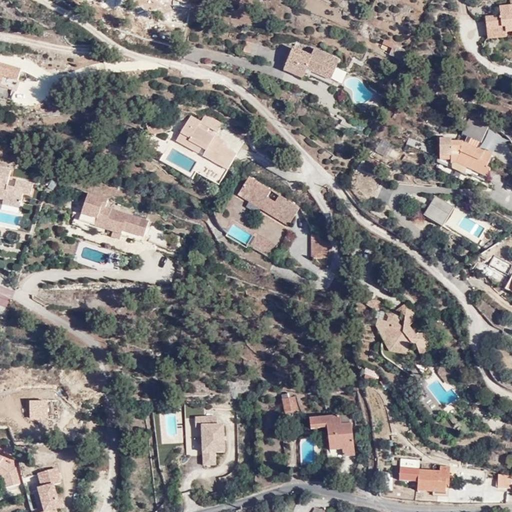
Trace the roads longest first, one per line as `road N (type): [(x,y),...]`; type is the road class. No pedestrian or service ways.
road 1 (unclassified): [(511,395),(485,373),(457,290),(368,223),(241,90),(120,49),(41,0)]
road 2 (unclassified): [(194,511),(313,485),(368,503),(511,507)]
road 3 (unknown): [(103,511),(112,428),(96,345),(14,295)]
road 4 (unknown): [(457,290),(431,242),(407,220),(406,196),(416,188),(511,202)]
road 5 (unknown): [(14,295),(151,279),(171,273),(174,262)]
road 6 (unknown): [(135,55),(0,37)]
